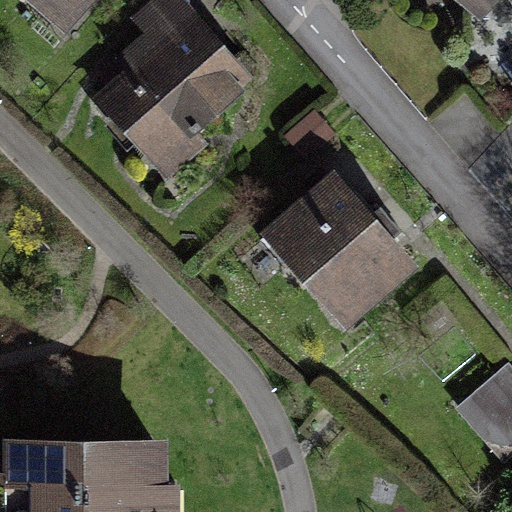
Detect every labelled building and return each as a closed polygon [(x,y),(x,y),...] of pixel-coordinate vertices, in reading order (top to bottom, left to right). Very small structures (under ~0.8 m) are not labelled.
[(27,0),(60,31),(90,0),(27,0)] [(511,0),(462,0),(481,17),(497,0),(511,0)] [(160,166),(246,92),(168,1),(138,26),(160,52),(103,100),(160,166)] [(338,327),(406,268),(333,184),(265,242),(338,327)] [(476,462),(511,461),(511,370),(475,371),(476,462)] [(154,441),(11,444),(12,511),(176,511),(176,486),(155,487),(154,441)]
